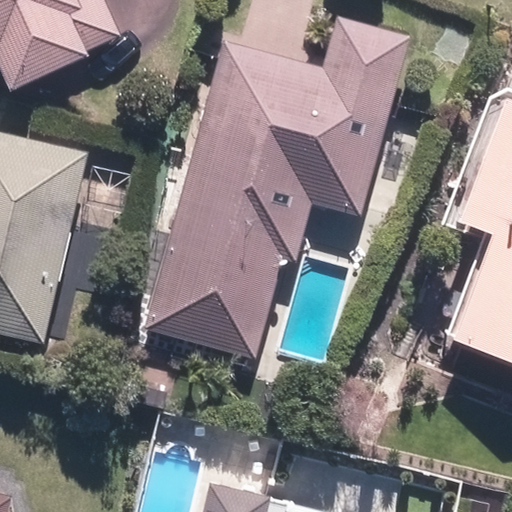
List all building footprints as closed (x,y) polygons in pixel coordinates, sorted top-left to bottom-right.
[(0,0),(0,77),(6,89),(58,60),(24,0),(0,0)] [(316,63),(222,37),(141,327),(242,356),(290,185),(356,203),(401,39),(328,19),(316,63)] [(511,94),(493,87),(447,217),(479,228),(441,333),(511,358),(511,94)] [(0,334),(43,344),(88,153),(0,131),(0,334)] [(0,511),(5,511),(10,489),(0,487),(0,511)] [(275,511),(276,509),(207,496),(203,511),(275,511)]
